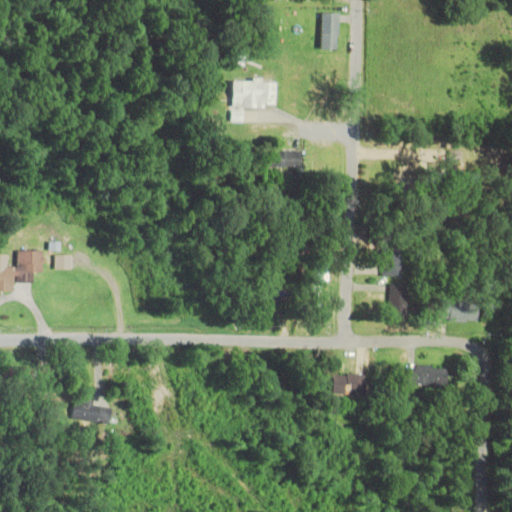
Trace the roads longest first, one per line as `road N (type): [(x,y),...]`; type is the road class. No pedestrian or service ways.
road 1 (residential): [(484,355),(453,341),(0,343)]
road 2 (residential): [(347,340),(370,0)]
road 3 (residential): [(483,511),(484,355)]
